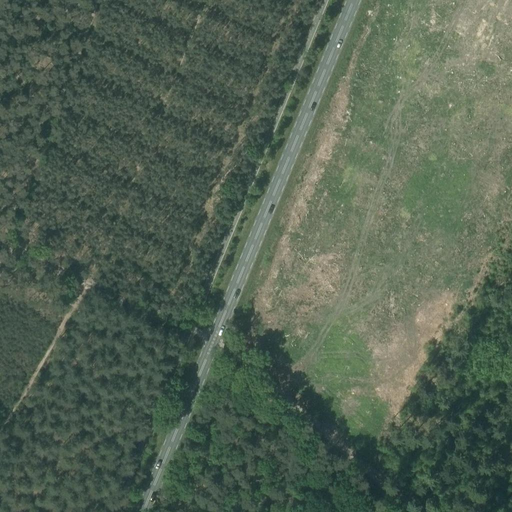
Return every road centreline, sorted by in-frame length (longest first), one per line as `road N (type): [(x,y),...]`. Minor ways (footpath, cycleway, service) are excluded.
road 1 (primary): [(142,511),(353,0)]
road 2 (track): [(413,511),(221,344),(86,283)]
road 3 (track): [(0,430),(86,283)]
